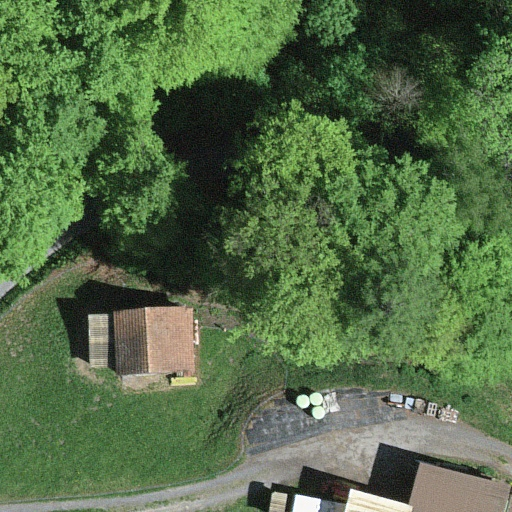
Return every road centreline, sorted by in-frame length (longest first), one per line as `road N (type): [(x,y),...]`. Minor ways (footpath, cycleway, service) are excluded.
road 1 (unclassified): [(511,165),(383,153),(265,156),(169,171),(98,206),(27,253),(0,282)]
road 2 (track): [(101,511),(180,504),(288,459),(410,441),(454,446),(511,470)]
